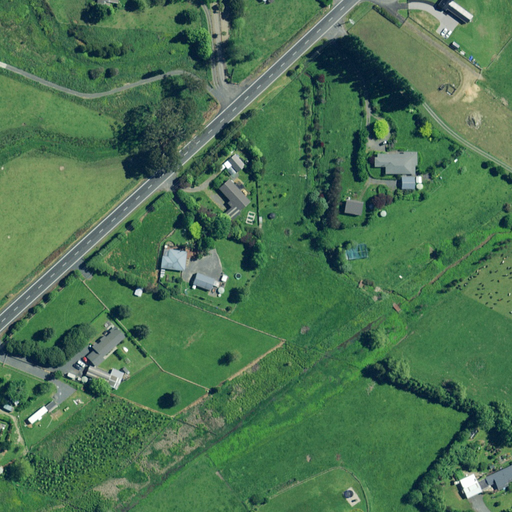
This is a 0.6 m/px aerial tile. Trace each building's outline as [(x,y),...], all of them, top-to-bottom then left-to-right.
[(414,174),(415,174),(416,153),(403,153),(403,154),(377,154),(377,158),(374,158),(374,167),(385,167),(385,174),(401,174),(401,189),(413,189),(414,174)] [(223,165),(227,169),(230,167),(237,174),(245,166),(234,155),(223,165)] [(226,203),(230,208),(227,211),(232,217),(233,219),(244,209),(242,207),(249,202),(229,179),(218,189),(229,201),(226,203)] [(367,257),(366,245),(342,249),(344,261),(367,257)] [(165,276),(166,269),(184,271),(186,252),(169,250),(168,258),(162,257),(160,268),(160,275),(165,276)] [(219,283),(214,281),(214,280),(197,273),(192,288),(194,289),(195,286),(210,291),(212,286),(217,287),(219,283)] [(143,289),(137,287),(134,294),(140,297),(143,289)] [(114,325),(108,331),(92,348),(93,350),(85,358),(96,369),(105,360),(102,358),(124,334),(114,325)] [(122,372),(112,368),(109,375),(88,366),(85,376),(115,389),(122,372)] [(80,375),(77,380),(84,384),(87,379),(80,375)] [(16,406),(25,398),(21,394),(12,402),(16,406)] [(511,481),(511,464),(485,478),(488,486),(494,483),(498,491),(508,486),(507,484),(511,481)] [(481,492),(473,474),(463,479),(461,475),(457,477),(467,498),(481,492)]
